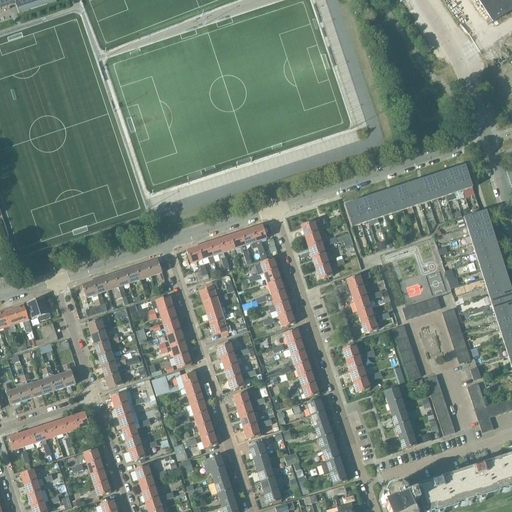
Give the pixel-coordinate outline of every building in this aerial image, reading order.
[(0,0),(0,10),(16,5),(19,14),(57,1),(56,0),(0,0)] [(477,0),(492,23),(511,9),(511,5),(508,0),(477,0)] [(511,47),(508,41),(498,47),(511,66),(511,64),(511,47)] [(464,167),(456,170),(463,191),(471,189),(472,189),(465,167),(464,167)] [(456,170),(447,173),(454,194),(463,191),(456,170)] [(447,173),(439,176),(446,197),(454,194),(447,173)] [(439,176),(430,179),(437,200),(446,197),(439,176)] [(422,181),(429,203),(437,200),(430,179),(422,181)] [(420,205),(429,203),(422,181),(413,184),(420,205)] [(412,208),(420,205),(413,184),(405,187),(412,208)] [(403,211),(412,208),(405,187),(396,190),(403,211)] [(395,214),(403,211),(396,190),(388,193),(395,214)] [(388,193),(379,196),(386,217),(395,214),(388,193)] [(379,196),(370,198),(378,220),(386,217),(379,196)] [(370,198),(362,201),(369,222),(378,220),(370,198)] [(362,201),(353,204),(360,225),(369,222),(362,201)] [(360,225),(353,204),(345,207),(345,206),(344,207),(351,229),(352,229),(352,228),(360,225)] [(463,220),(464,220),(467,228),(488,221),(485,213),(486,213),(486,212),(480,214),(472,217),(463,219),(463,220)] [(301,227),(305,238),(317,234),(315,228),(325,224),(324,220),(319,221),(319,222),(314,223),(301,227)] [(422,230),(430,227),(427,220),(419,223),(422,230)] [(491,230),(488,221),(467,228),(469,237),(491,230)] [(261,261),(267,259),(264,252),(263,252),(260,242),(266,240),(262,227),(251,231),(257,248),(260,258),(261,261)] [(493,239),(491,230),(469,237),(472,245),(493,239)] [(253,250),(257,248),(251,231),(240,234),(244,247),(245,247),(251,245),(253,250)] [(308,249),(321,244),(325,243),(321,232),(317,234),(305,238),(308,249)] [(229,238),(234,251),(241,248),(245,258),(249,256),(248,251),(247,251),(245,247),(244,247),(240,234),(229,238)] [(229,238),(219,241),(223,254),(224,254),(234,251),(229,238)] [(496,247),(493,239),(472,245),(475,254),(496,247)] [(222,265),(228,263),(226,258),(225,259),(224,254),(223,254),(219,241),(208,245),(212,258),(218,256),(220,260),(221,260),(222,265)] [(384,242),(376,244),(379,252),(386,250),(384,242)] [(37,256),(54,252),(53,244),(35,248),(37,256)] [(325,255),(323,249),(321,244),(308,249),(312,259),(325,255)] [(208,245),(197,248),(201,261),(208,259),(210,265),(214,264),(212,258),(208,245)] [(475,254),(478,263),(499,256),(496,247),(475,254)] [(200,272),(205,271),(204,266),(203,266),(201,261),(197,248),(186,252),(190,265),(197,263),(198,268),(199,268),(200,272)] [(61,259),(59,253),(50,257),(52,262),(61,259)] [(328,254),(325,255),(312,259),(315,270),(328,266),(326,260),(330,259),(328,254)] [(502,264),(499,256),(478,263),(480,271),(502,264)] [(264,275),(277,270),(273,260),(260,264),(264,275)] [(146,265),(149,276),(156,274),(159,281),(163,280),(157,262),(146,265)] [(504,273),(502,264),(480,271),(483,280),(504,273)] [(149,276),(146,265),(135,269),(140,281),(144,280),(143,278),(149,276)] [(332,277),(328,266),(315,270),(319,281),(332,277)] [(140,281),(135,269),(125,272),(128,283),(135,281),(135,283),(140,281)] [(277,270),(264,275),(268,286),(280,282),(277,270)] [(452,270),(445,272),(448,281),(455,279),(452,270)] [(121,285),(128,283),(125,272),(114,276),(118,287),(120,293),(122,299),(126,298),(121,285)] [(200,272),(194,274),(197,284),(208,280),(207,276),(202,278),(200,272)] [(507,281),(504,273),(483,280),(486,288),(507,281)] [(107,290),(118,287),(114,276),(103,279),(107,290)] [(346,281),(350,292),(363,288),(359,276),(346,281)] [(101,294),(100,292),(107,290),(103,279),(92,283),(96,294),(97,296),(101,294)] [(510,290),(507,281),(486,288),(489,297),(510,290)] [(224,284),(228,295),(235,292),(231,282),(224,284)] [(268,286),(269,290),(271,296),(284,292),(280,282),(268,286)] [(92,283),(81,286),(85,299),(91,297),(93,302),(94,302),(96,308),(100,306),(98,300),(97,296),(96,294),(92,283)] [(216,299),(213,291),(217,290),(215,283),(205,286),(206,290),(199,293),(202,303),(216,299)] [(366,286),(363,288),(350,292),(354,303),(366,298),(365,293),(368,291),(366,286)] [(489,297),(491,305),(511,298),(511,296),(510,290),(489,297)] [(386,291),(381,293),(383,297),(385,304),(390,302),(386,291)] [(271,296),(266,298),(266,297),(261,299),(262,303),(268,302),(273,301),(275,307),(288,303),(284,292),(271,296)] [(371,297),(366,298),(354,303),(357,313),(370,309),(368,302),(378,299),(376,294),(371,296),(371,297)] [(226,295),(216,299),(202,303),(206,315),(220,310),(218,304),(222,303),(221,302),(228,300),(226,295)] [(155,316),(159,314),(172,310),(169,298),(163,300),(159,301),(151,304),(153,311),(147,313),(149,318),(155,316)] [(440,310),(437,298),(431,300),(435,312),(440,310)] [(511,298),(491,305),(494,314),(511,308),(511,298)] [(26,304),(27,307),(31,318),(31,320),(38,318),(40,322),(50,319),(43,299),(26,304)] [(429,314),(435,312),(431,300),(425,302),(429,314)] [(423,316),(429,314),(425,302),(419,304),(423,316)] [(275,307),(278,318),(291,313),(288,303),(275,307)] [(417,317),(423,316),(419,304),(414,306),(417,317)] [(26,334),(32,332),(27,319),(24,308),(23,306),(13,309),(18,324),(22,323),(26,334)] [(96,308),(85,311),(87,319),(103,313),(100,306),(96,308)] [(135,306),(128,308),(132,321),(139,319),(137,312),(135,306)] [(412,319),(417,317),(414,306),(408,308),(412,319)] [(412,319),(408,308),(402,310),(406,321),(412,319)] [(511,308),(494,314),(497,323),(511,317),(511,308)] [(13,309),(3,312),(10,334),(16,332),(14,325),(18,324),(13,309)] [(220,310),(206,315),(209,325),(223,321),(234,317),(233,314),(226,316),(224,309),(220,310)] [(361,324),(374,320),(370,309),(357,313),(361,324)] [(159,314),(161,319),(162,325),(176,321),(172,310),(159,314)] [(442,314),(444,320),(455,316),(453,310),(442,314)] [(0,329),(3,329),(7,342),(12,340),(10,334),(3,312),(0,313),(0,329)] [(291,313),(278,318),(282,329),(295,325),(291,313)] [(444,320),(446,325),(457,321),(455,316),(444,320)] [(511,317),(497,323),(499,331),(511,327),(511,317)] [(103,332),(101,325),(109,323),(107,319),(87,325),(91,336),(103,332)] [(374,320),(361,324),(365,335),(377,331),(374,320)] [(162,325),(166,337),(180,332),(176,321),(162,325)] [(226,328),(224,322),(223,321),(209,325),(213,337),(220,334),(222,338),(229,336),(228,334),(231,333),(229,327),(226,328)] [(446,325),(448,331),(459,327),(457,321),(446,325)] [(43,338),(45,344),(57,341),(52,325),(40,329),(43,338)] [(236,329),(238,335),(247,332),(245,326),(236,329)] [(403,327),(392,330),(394,336),(405,332),(403,327)] [(448,331),(449,337),(461,333),(459,327),(448,331)] [(511,336),(511,327),(499,331),(502,340),(511,336)] [(143,331),(136,333),(140,345),(147,343),(143,331)] [(297,331),(284,335),(288,346),(301,342),(297,331)] [(110,337),(105,338),(103,332),(91,336),(94,347),(107,343),(112,341),(110,337)] [(166,337),(170,348),(183,343),(180,332),(166,337)] [(407,338),(405,332),(394,336),(396,342),(407,338)] [(449,337),(451,342),(463,338),(461,333),(449,337)] [(511,346),(511,336),(502,340),(505,348),(511,346)] [(43,338),(35,341),(37,347),(45,345),(45,344),(43,338)] [(396,342),(398,348),(409,344),(407,338),(396,342)] [(451,342),(453,348),(465,344),(463,338),(451,342)] [(301,342),(288,346),(290,351),(291,357),(304,353),(301,342)] [(97,358),(110,353),(107,343),(94,347),(97,358)] [(170,348),(173,359),(187,355),(183,343),(170,348)] [(220,360),(234,355),(238,354),(234,343),(217,348),(220,360)] [(15,347),(17,353),(17,354),(28,351),(27,348),(25,344),(19,346),(15,347)] [(411,349),(409,344),(398,348),(400,353),(411,349)] [(453,348),(455,354),(467,350),(465,344),(453,348)] [(355,346),(343,351),(342,351),(346,361),(359,357),(355,346)] [(413,355),(411,349),(400,353),(401,359),(413,355)] [(455,354),(457,359),(468,355),(467,350),(455,354)] [(234,355),(220,360),(224,370),(237,366),(235,361),(240,359),(240,358),(245,356),(243,351),(238,353),(238,354),(234,355)] [(110,353),(97,358),(101,368),(114,364),(119,363),(117,359),(113,360),(110,353)] [(291,357),(293,362),(295,367),(308,363),(304,353),(291,357)] [(187,355),(173,359),(177,370),(190,366),(187,355)] [(401,359),(403,365),(415,361),(413,355),(401,359)] [(470,361),(468,355),(457,359),(459,365),(470,361)] [(133,358),(126,360),(128,366),(139,362),(137,357),(133,358)] [(362,368),(359,357),(346,361),(349,372),(362,368)] [(403,365),(405,370),(417,366),(415,361),(403,365)] [(308,363),(295,367),(298,378),(311,374),(308,363)] [(104,379),(117,375),(114,364),(101,368),(104,379)] [(66,374),(59,376),(64,389),(75,385),(68,365),(64,366),(66,374)] [(154,366),(149,368),(153,378),(162,375),(161,371),(156,373),(154,366)] [(224,370),(228,381),(241,377),(237,366),(224,370)] [(418,372),(417,366),(405,370),(407,376),(418,372)] [(64,389),(59,376),(53,378),(50,368),(45,369),(53,392),(64,389)] [(349,372),(353,383),(366,379),(364,373),(362,368),(349,372)] [(45,381),(38,383),(42,396),(53,392),(45,369),(42,371),(45,381)] [(470,371),(473,382),(481,379),(477,369),(470,371)] [(139,372),(138,372),(140,378),(147,377),(144,370),(139,372)] [(420,378),(420,377),(418,372),(407,376),(409,382),(420,378)] [(184,389),(197,385),(193,374),(180,378),(179,373),(174,374),(178,386),(173,388),(174,393),(179,391),(179,390),(184,389)] [(311,374),(298,378),(293,380),(294,385),(300,383),(302,389),(315,384),(311,374)] [(117,375),(104,379),(108,390),(128,384),(127,379),(120,382),(117,375)] [(160,379),(151,382),(156,397),(169,393),(168,390),(166,384),(164,377),(160,379)] [(231,392),(244,388),(241,377),(228,381),(231,392)] [(425,381),(427,386),(438,383),(436,377),(425,381)] [(370,390),(366,379),(353,383),(357,394),(370,390)] [(38,383),(27,387),(32,399),(42,396),(38,383)] [(427,386),(428,392),(440,388),(438,383),(427,386)] [(304,394),(306,400),(318,396),(315,384),(302,389),(297,390),(292,391),(293,396),(298,394),(299,396),(304,394)] [(21,403),(17,390),(10,393),(7,385),(3,387),(10,407),(21,403)] [(184,389),(188,402),(189,406),(183,408),(187,419),(188,418),(188,419),(193,418),(206,414),(201,398),(197,386),(197,385),(184,389)] [(467,388),(469,394),(480,390),(478,385),(467,388)] [(17,390),(21,403),(32,399),(27,387),(17,390)] [(428,392),(430,398),(442,394),(440,388),(428,392)] [(126,389),(110,394),(111,398),(121,395),(123,394),(127,393),(126,389)] [(398,389),(384,394),(388,405),(402,401),(398,389)] [(482,396),(480,390),(469,394),(471,400),(482,396)] [(132,403),(131,402),(128,392),(127,393),(123,394),(121,395),(111,398),(114,409),(132,403)] [(233,397),(237,409),(250,404),(246,393),(233,397)] [(430,398),(432,403),(444,400),(442,394),(430,398)] [(484,402),(482,396),(471,400),(472,406),(484,402)] [(276,397),(273,399),(277,411),(286,408),(284,403),(279,405),(276,397)] [(254,403),(250,404),(237,409),(240,419),(258,413),(256,407),(260,405),(259,400),(254,402),(254,403)] [(432,403),(434,409),(445,405),(444,400),(432,403)] [(506,413),(511,411),(511,410),(508,400),(503,402),(506,413)] [(131,402),(132,403),(114,409),(118,420),(135,414),(133,407),(139,405),(137,402),(136,402),(136,401),(131,402)] [(311,418),(324,413),(321,401),(307,406),(311,418)] [(402,401),(388,405),(391,417),(405,412),(402,401)] [(474,411),(486,407),(484,402),(472,406),(474,411)] [(501,415),(506,413),(503,402),(497,404),(501,415)] [(497,404),(491,406),(495,417),(501,415),(497,404)] [(434,409),(436,415),(447,411),(445,405),(434,409)] [(260,409),(263,415),(269,411),(267,406),(260,409)] [(486,408),(488,413),(489,419),(495,417),(491,406),(486,408)] [(486,407),(474,411),(476,417),(488,413),(486,408),(486,407)] [(436,415),(438,420),(449,417),(447,411),(436,415)] [(405,412),(391,417),(395,428),(409,423),(405,412)] [(240,419),(243,429),(256,425),(256,426),(260,424),(261,424),(261,423),(258,413),(240,419)] [(324,413),(311,418),(314,429),(328,425),(324,413)] [(478,422),(489,419),(488,413),(476,417),(478,422)] [(88,427),(84,414),(73,418),(77,430),(88,427)] [(138,424),(135,414),(118,420),(121,431),(139,425),(138,424)] [(196,428),(209,424),(206,414),(193,418),(196,428)] [(438,420),(440,426),(451,422),(449,417),(438,420)] [(62,421),(67,434),(77,430),(73,418),(62,421)] [(478,422),(480,428),(491,424),(489,419),(478,422)] [(56,437),(67,434),(62,421),(52,425),(56,437)] [(139,425),(121,431),(125,442),(138,437),(135,430),(146,427),(144,423),(143,424),(143,422),(138,424),(139,425)] [(440,426),(442,432),(453,428),(451,422),(440,426)] [(409,423),(395,428),(399,439),(413,434),(409,423)] [(194,435),(198,433),(200,439),(213,435),(209,424),(196,428),(193,430),(194,435)] [(493,431),(491,424),(480,428),(482,434),(493,431)] [(45,441),(51,439),(53,444),(57,442),(56,437),(52,425),(41,428),(45,441)] [(256,425),(243,429),(247,441),(260,437),(256,426),(256,425)] [(328,425),(314,429),(318,440),(332,436),(328,425)] [(34,444),(41,442),(44,453),(48,451),(48,450),(49,450),(47,445),(47,446),(45,441),(41,428),(30,432),(34,444)] [(442,432),(444,437),(455,434),(453,428),(442,432)] [(24,448),(34,444),(30,432),(19,435),(24,448)] [(413,434),(399,439),(403,451),(431,441),(429,435),(414,440),(413,434)] [(24,448),(19,435),(8,439),(13,452),(24,448)] [(190,441),(192,446),(201,443),(203,450),(216,446),(213,435),(200,439),(195,440),(190,441)] [(322,452),(336,447),(332,436),(318,440),(322,452)] [(138,437),(125,442),(128,452),(141,448),(138,437)] [(167,441),(160,443),(162,449),(168,447),(167,441)] [(264,448),(268,447),(267,443),(249,449),(253,460),(267,456),(264,448)] [(132,463),(144,459),(150,457),(148,450),(153,448),(151,445),(150,445),(150,444),(145,446),(141,448),(128,452),(132,463)] [(173,448),(175,457),(186,453),(185,450),(187,449),(186,448),(185,444),(178,446),(173,448)] [(326,463),(339,459),(336,447),(322,452),(326,463)] [(86,466),(99,461),(96,451),(83,455),(86,466)] [(175,457),(177,462),(187,459),(188,459),(186,453),(175,457)] [(270,467),(267,456),(253,460),(257,472),(270,467)] [(220,457),(206,461),(203,462),(204,466),(207,465),(210,473),(224,469),(220,457)] [(511,457),(498,462),(507,490),(511,487),(511,457)] [(339,459),(326,463),(321,465),(325,476),(330,474),(343,470),(339,459)] [(90,476),(103,472),(99,461),(86,466),(90,476)] [(178,465),(181,474),(192,470),(189,461),(178,465)] [(498,462),(487,466),(473,471),(456,476),(465,503),(478,499),(479,501),(495,495),(494,494),(507,490),(498,462)] [(134,471),(138,482),(150,478),(147,467),(134,471)] [(260,483),(274,479),(270,467),(257,472),(260,483)] [(214,485),(228,480),(224,469),(210,473),(213,484),(214,485)] [(347,482),(343,470),(330,474),(334,486),(347,482)] [(20,475),(23,486),(36,481),(33,471),(20,475)] [(103,472),(90,476),(93,487),(106,483),(103,472)] [(456,476),(440,482),(431,485),(415,490),(415,492),(415,493),(417,498),(419,503),(421,511),(444,511),(453,509),(453,508),(465,503),(456,476)] [(42,484),(47,482),(46,478),(41,479),(41,480),(36,481),(23,486),(27,497),(40,493),(38,487),(43,486),(42,484)] [(150,478),(138,482),(141,493),(154,488),(150,478)] [(260,483),(264,494),(278,490),(274,479),(260,483)] [(217,496),(231,491),(228,480),(214,485),(213,484),(208,486),(210,491),(215,490),(217,496)] [(106,483),(93,487),(88,489),(90,493),(95,491),(97,498),(110,494),(106,483)] [(421,511),(419,503),(417,498),(415,493),(407,495),(407,494),(406,493),(406,492),(404,490),(404,489),(403,489),(402,488),(401,488),(400,487),(399,487),(398,487),(397,487),(395,486),(394,487),(392,487),(391,488),(389,489),(388,490),(387,491),(386,492),(385,493),(385,494),(384,495),(384,496),(384,497),(384,499),(384,500),(384,501),(384,502),(385,502),(386,507),(388,511),(421,511)] [(154,488),(141,493),(145,504),(157,499),(155,493),(160,492),(159,487),(154,488)] [(332,491),(334,497),(346,494),(344,487),(332,491)] [(281,489),(278,490),(264,494),(268,506),(282,502),(279,494),(282,493),(281,489)] [(231,491),(217,496),(221,507),(235,502),(231,491)] [(40,493),(27,497),(30,507),(43,503),(40,493)] [(147,511),(155,511),(161,510),(157,499),(145,504),(147,511)] [(101,511),(115,511),(112,502),(99,506),(101,511)] [(238,511),(235,502),(221,507),(222,511),(238,511)] [(31,511),(45,511),(43,503),(30,507),(31,511)] [(188,503),(181,505),(183,511),(190,509),(188,503)]
